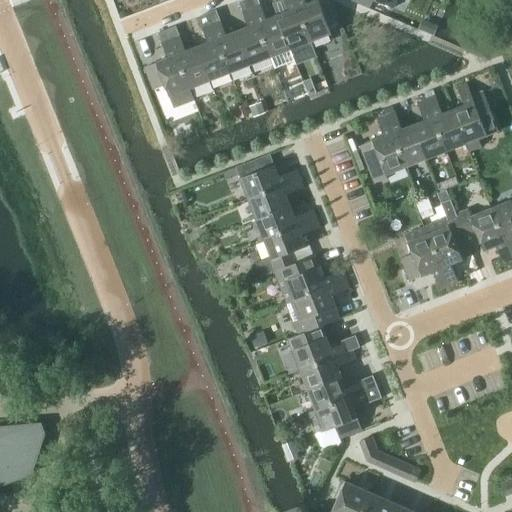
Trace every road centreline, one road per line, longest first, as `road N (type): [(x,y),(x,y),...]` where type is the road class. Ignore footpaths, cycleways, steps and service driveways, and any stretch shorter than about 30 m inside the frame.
road 1 (tertiary): [(161,511),(133,352),(0,14)]
road 2 (residential): [(393,336),(314,131)]
road 3 (residential): [(457,504),(393,336)]
road 4 (residential): [(511,290),(393,336)]
